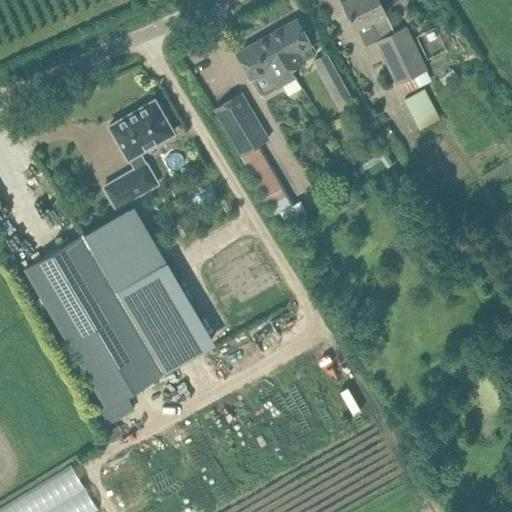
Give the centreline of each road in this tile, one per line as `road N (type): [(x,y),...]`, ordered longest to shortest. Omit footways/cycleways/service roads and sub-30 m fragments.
road 1 (unknown): [(108,511),(92,477),(102,453),(295,352),(312,331),(304,302),(147,43)]
road 2 (unclassified): [(0,109),(242,0)]
